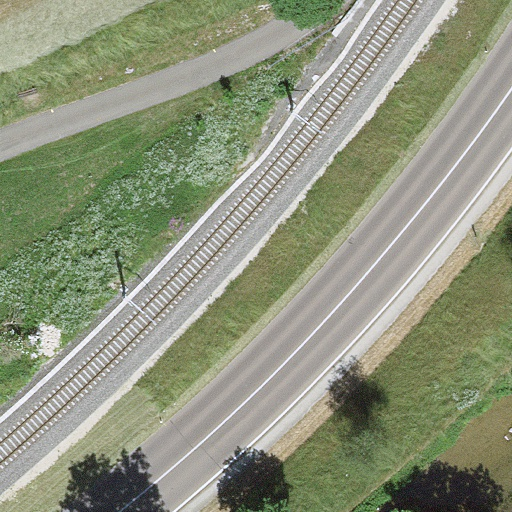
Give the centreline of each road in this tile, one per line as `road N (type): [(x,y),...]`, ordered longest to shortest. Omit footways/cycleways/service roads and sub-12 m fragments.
road 1 (secondary): [(511,94),(344,304),(127,511)]
road 2 (track): [(331,0),(294,29),(216,68),(0,147)]
